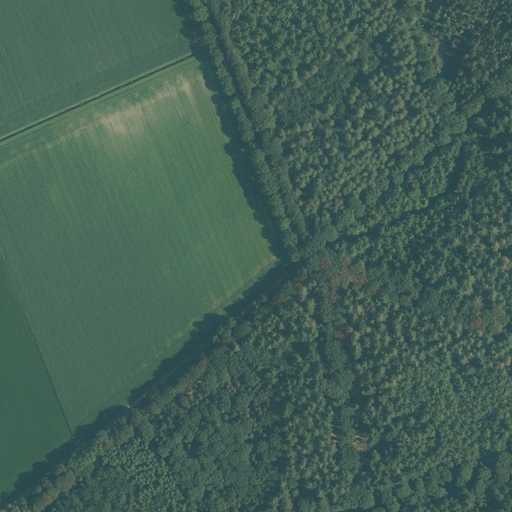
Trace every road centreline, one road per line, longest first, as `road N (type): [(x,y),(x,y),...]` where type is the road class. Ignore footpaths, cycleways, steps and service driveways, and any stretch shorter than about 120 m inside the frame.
road 1 (track): [(3,511),(302,260)]
road 2 (track): [(198,0),(302,260)]
road 3 (track): [(302,260),(511,85)]
road 4 (track): [(354,507),(315,267)]
road 5 (track): [(315,267),(511,327)]
road 6 (track): [(511,467),(354,507)]
road 7 (track): [(450,137),(396,0)]
